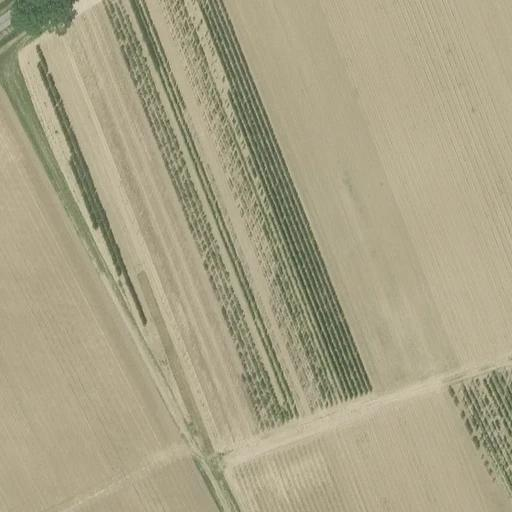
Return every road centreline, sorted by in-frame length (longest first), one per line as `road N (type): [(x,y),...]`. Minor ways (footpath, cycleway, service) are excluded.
road 1 (track): [(226,511),(0,67)]
road 2 (track): [(511,357),(202,464)]
road 3 (track): [(188,437),(51,511)]
